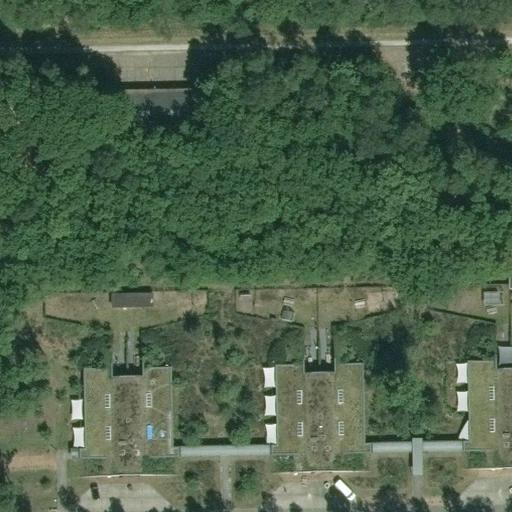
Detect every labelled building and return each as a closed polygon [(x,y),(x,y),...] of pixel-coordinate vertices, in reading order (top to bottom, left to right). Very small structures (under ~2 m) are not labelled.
[(196,91),(114,93),(115,134),(197,132),(196,91)] [(132,358),(131,339),(120,340),(121,359),(132,358)] [(511,371),(498,372),(498,363),(468,363),(469,443),(417,444),(418,454),(491,453),(492,469),(464,470),(464,471),(511,470),(511,371)] [(418,454),(417,444),(366,445),(364,365),(334,366),(334,375),(306,375),(306,366),(275,367),(277,447),(225,448),(225,458),(299,456),(299,473),(271,473),(271,475),(372,473),(372,471),(344,472),(344,456),(418,454)] [(195,458),(225,458),(225,448),(173,448),(172,368),(142,369),(142,378),(114,378),(113,369),(83,370),(84,450),(79,450),(79,451),(84,451),(85,459),(79,459),(79,460),(106,460),(107,476),(79,476),(79,478),(180,476),(180,474),(152,475),(152,459),(195,458)]
